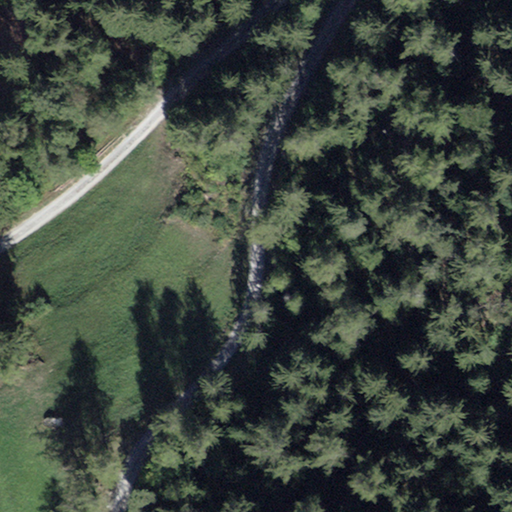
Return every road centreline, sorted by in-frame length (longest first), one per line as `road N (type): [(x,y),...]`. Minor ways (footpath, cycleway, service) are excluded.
road 1 (track): [(351,0),(302,79),(265,174),(238,323),(146,433),(120,484),(116,511)]
road 2 (track): [(0,241),(72,192),(263,0)]
